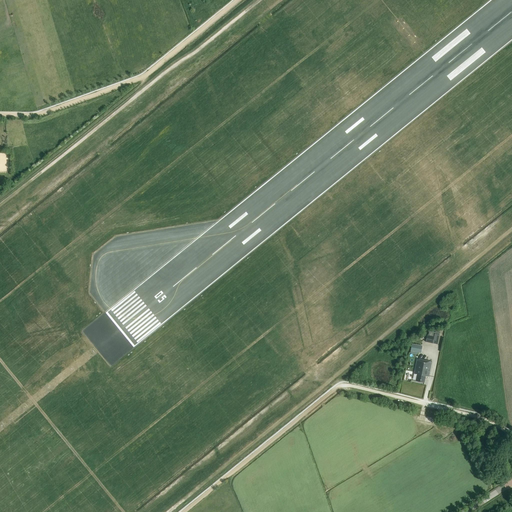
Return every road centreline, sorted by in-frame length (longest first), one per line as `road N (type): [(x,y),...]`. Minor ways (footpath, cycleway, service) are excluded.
road 1 (track): [(183,511),(336,388),(424,403)]
road 2 (track): [(0,115),(37,115),(146,75),(238,0)]
road 3 (track): [(0,359),(125,511)]
road 4 (track): [(0,199),(146,75)]
